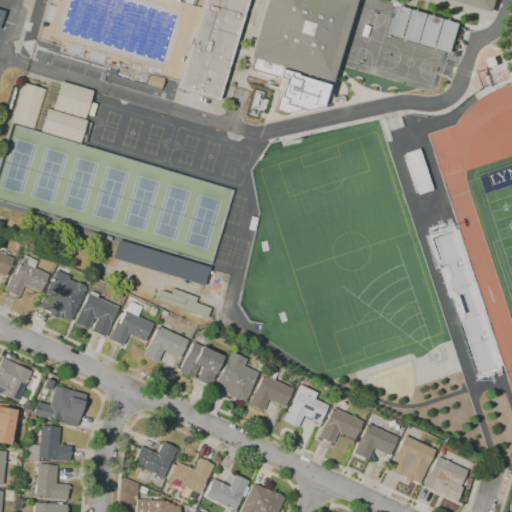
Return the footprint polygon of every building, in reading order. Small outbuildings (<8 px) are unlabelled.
[(246,0),(217,100),(177,88),(203,0),(246,0)] [(353,0),(330,81),(248,57),(264,0),(353,0)] [(496,0),(493,11),(456,0),(496,0)] [(404,38),(389,33),(398,4),(413,9),(404,38)] [(420,42),(405,38),(414,9),(429,13),(420,42)] [(436,47),(421,43),(430,14),(444,18),(436,47)] [(452,52),(437,48),(446,19),(461,23),(452,52)] [(84,119),(52,110),(60,82),(92,91),(84,119)] [(32,129),(10,122),(22,83),(44,90),(32,129)] [(79,143),(40,131),(46,109),(86,121),(79,143)] [(473,382),(497,375),(491,354),(489,355),(483,336),(477,319),(484,317),(476,289),(467,292),(448,229),(429,235),(439,268),(473,382)] [(117,240),(209,267),(203,286),(111,258),(117,240)] [(0,253),(12,259),(4,276),(0,274),(0,253)] [(17,297),(3,290),(10,275),(13,276),(19,262),(20,262),(23,255),(36,262),(33,269),(47,276),(39,293),(23,285),(17,297)] [(69,322),(62,319),(61,320),(56,318),(55,319),(47,315),(48,313),(37,307),(54,270),(68,277),(67,280),(75,283),(76,282),(83,286),(83,287),(85,288),(69,322)] [(103,338),(90,331),(96,319),(93,318),(87,329),(73,322),(87,293),(88,294),(91,288),(98,292),(96,298),(117,308),(109,324),(110,324),(103,338)] [(156,301),(205,317),(208,307),(194,302),(195,297),(171,289),(170,294),(160,290),(156,301)] [(122,346),(108,339),(115,324),(117,326),(129,302),(141,307),(136,317),(152,324),(144,342),(127,334),(122,346)] [(157,362),(143,355),(149,342),(157,326),(186,341),(178,358),(162,350),(157,362)] [(208,386),(196,380),(201,369),(197,367),(191,379),(177,372),(184,358),(191,343),(222,357),(211,379),(214,380),(212,384),(209,383),(208,386)] [(243,402),(238,400),(237,402),(226,396),(226,395),(212,388),(219,374),(226,359),(229,352),(245,359),(242,366),(257,373),(243,402)] [(15,403),(0,395),(0,359),(1,357),(15,364),(15,365),(30,373),(15,403)] [(272,380),(263,375),(267,368),(276,373),(272,380)] [(261,412),(247,405),(254,391),(253,391),(261,375),(284,387),(285,386),(292,389),(283,407),(267,399),(261,412)] [(296,428),(282,421),(289,407),(299,385),(315,393),(312,399),(327,406),(318,423),(310,419),(310,420),(306,418),(302,416),(296,428)] [(76,427),(62,423),(46,418),(46,419),(32,415),(36,402),(48,406),(54,386),(70,391),(70,390),(84,394),(82,402),(83,402),(76,427)] [(9,445),(0,443),(0,403),(7,405),(6,409),(15,410),(9,445)] [(331,444),(317,437),(326,419),(331,408),(361,422),(353,439),(337,432),(331,444)] [(395,431),(393,425),(388,427),(386,422),(393,419),(395,425),(396,424),(398,430),(395,431)] [(366,460),(352,454),(366,424),(396,438),(388,455),(371,448),(366,460)] [(69,462),(54,461),(38,460),(38,461),(22,460),(24,444),(38,445),(39,426),(59,427),(57,445),(70,446),(69,462)] [(399,476),(387,470),(389,466),(388,465),(394,454),(403,436),(433,450),(417,484),(410,480),(409,482),(403,479),(404,477),(400,475),(399,476)] [(160,481),(152,477),(153,474),(132,464),(140,446),(156,454),(162,442),(176,449),(169,463),(162,479),(161,478),(160,481)] [(436,493),(422,486),(436,456),(466,471),(458,487),(461,488),(458,493),(459,494),(455,501),(436,492),(436,493)] [(198,495),(168,481),(177,463),(193,470),(198,458),(213,465),(206,480),(205,480),(198,495)] [(66,501),(50,500),(51,499),(34,498),(37,464),(56,466),(54,484),(67,485),(66,501)] [(233,511),(204,497),(212,479),(221,483),(220,483),(228,487),(233,475),(247,481),(240,497),(240,496),(233,511)] [(237,511),(251,483),(264,489),(273,492),(272,493),(275,493),(279,495),(280,496),(282,498),(276,511),(237,511)] [(134,511),(135,500),(168,502),(168,504),(173,504),(173,506),(178,506),(177,511),(134,511)] [(32,511),(33,503),(48,504),(65,505),(65,507),(66,508),(66,511),(32,511)]
